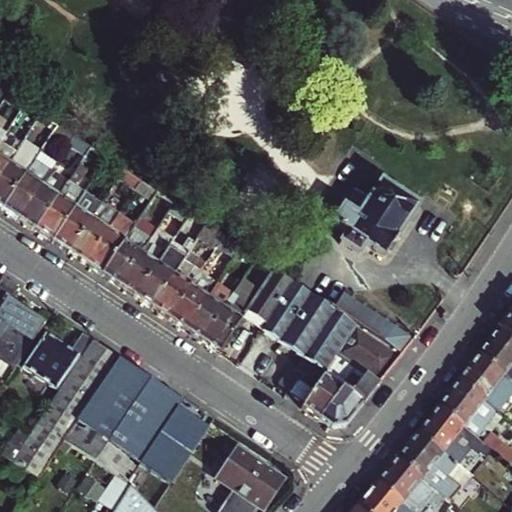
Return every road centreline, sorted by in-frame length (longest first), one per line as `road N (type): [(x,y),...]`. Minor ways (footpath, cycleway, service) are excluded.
road 1 (residential): [(0,243),(346,474)]
road 2 (tertiary): [(346,474),(434,368),(511,254)]
